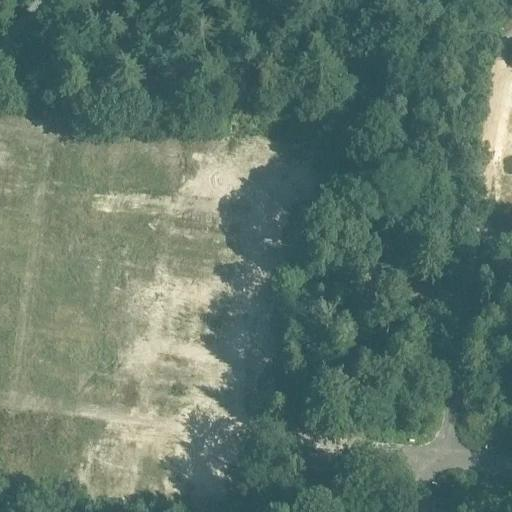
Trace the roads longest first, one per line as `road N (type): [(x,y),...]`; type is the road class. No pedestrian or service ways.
road 1 (unknown): [(428,455),(498,55),(511,35)]
road 2 (residential): [(3,399),(428,455)]
